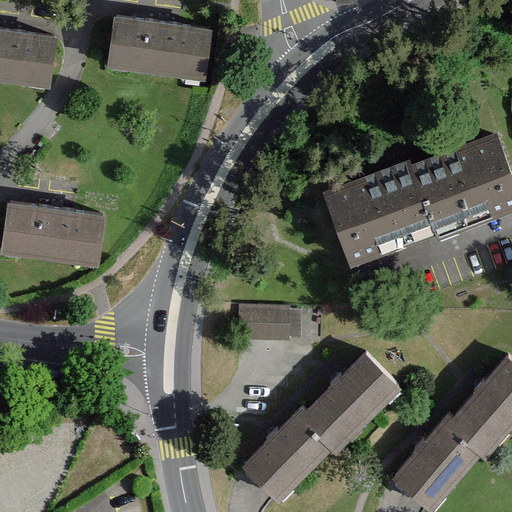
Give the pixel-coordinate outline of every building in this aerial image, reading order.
[(101,64),(197,77),(204,24),(108,11),(101,64)] [(0,78),(41,84),(48,31),(0,24),(0,78)] [(511,197),(491,131),(406,161),(431,230),(433,237),(511,209),(511,197)] [(318,187),(345,261),(431,230),(406,161),(405,155),(318,187)] [(1,196),(0,200),(0,246),(90,260),(97,212),(1,196)] [(233,308),(233,341),(286,341),(286,309),(233,308)] [(396,386),(359,348),(295,410),(327,443),(332,448),(396,386)] [(511,419),(511,364),(501,354),(443,416),(475,448),(480,453),(511,419)] [(291,406),(234,461),(271,498),(327,443),(295,410),(291,406)] [(441,413),(388,471),(424,505),(475,448),(443,416),(441,413)]
